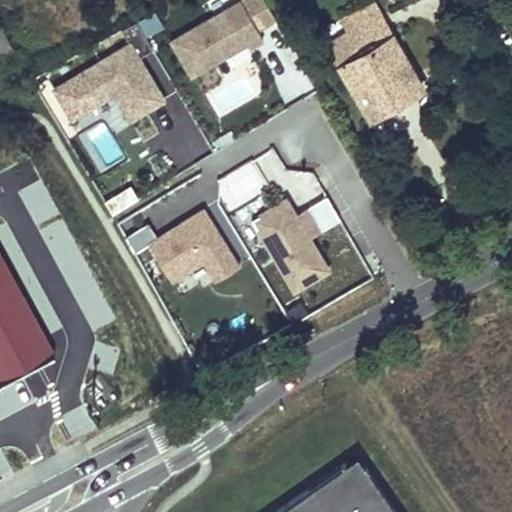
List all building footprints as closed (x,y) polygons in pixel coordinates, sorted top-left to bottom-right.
[(265,0),(244,0),(173,43),(194,77),(249,44),(262,36),(259,30),(277,19),(265,0)] [(338,16),(348,33),(375,19),(366,1),(338,16)] [(154,10),(136,21),(145,36),(163,25),(154,10)] [(370,121),(394,107),(419,92),(375,19),(348,33),(327,47),(370,121)] [(136,21),(121,29),(129,43),(82,71),(100,101),(113,93),(129,119),(164,99),(142,63),(138,65),(135,59),(153,49),(145,36),(136,21)] [(0,58),(11,52),(0,32),(0,58)] [(251,48),(265,40),(262,36),(249,44),(251,48)] [(291,207),(287,199),(282,201),(287,210),(291,207)] [(282,201),(252,219),(295,291),(329,270),(310,238),(324,230),(310,207),(297,215),(291,207),(287,210),(282,201)] [(240,268),(205,210),(158,239),(149,224),(124,239),(134,255),(150,245),(172,282),(205,262),(217,282),(240,268)] [(0,380),(1,382),(54,353),(44,336),(0,254),(0,380)] [(397,511),(356,453),(272,511),(397,511)]
